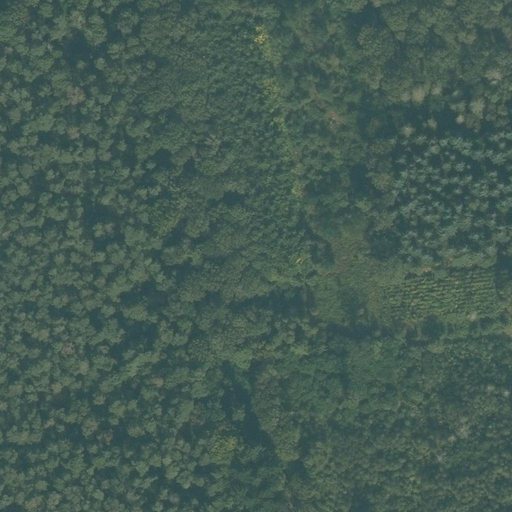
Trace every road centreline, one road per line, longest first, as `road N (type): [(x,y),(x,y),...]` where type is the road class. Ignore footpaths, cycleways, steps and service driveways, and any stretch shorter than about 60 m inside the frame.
road 1 (unclassified): [(154,0),(295,511)]
road 2 (track): [(0,425),(248,343)]
